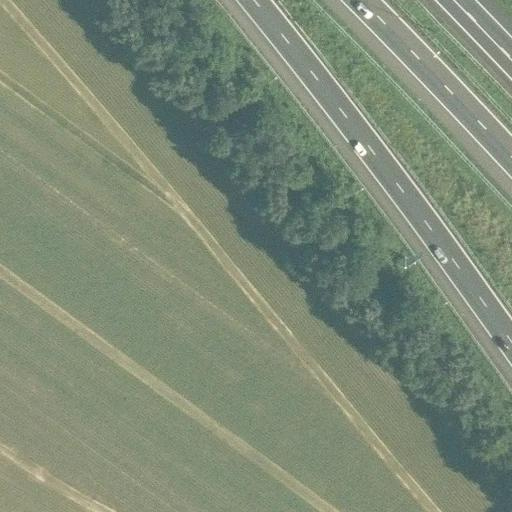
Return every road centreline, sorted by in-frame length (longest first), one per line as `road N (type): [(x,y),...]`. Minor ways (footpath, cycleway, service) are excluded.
road 1 (trunk): [(248,0),(511,342)]
road 2 (motorway): [(347,0),(511,170)]
